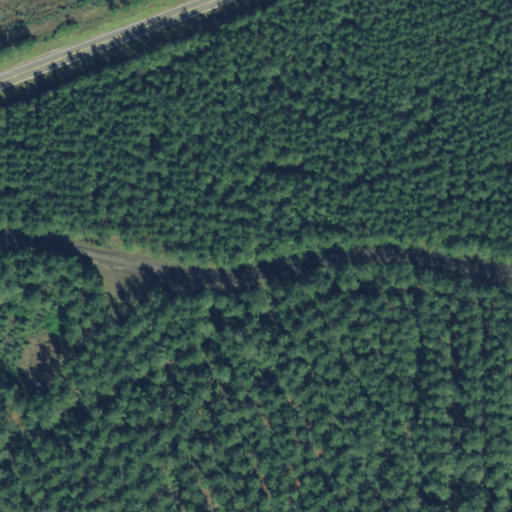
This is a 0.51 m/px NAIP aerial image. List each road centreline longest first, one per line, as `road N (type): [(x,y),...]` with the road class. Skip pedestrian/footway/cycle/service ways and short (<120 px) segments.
road 1 (residential): [(511,274),(401,256),(348,257),(224,280),(0,239)]
road 2 (residential): [(153,269),(0,453)]
road 3 (tertiary): [(0,77),(198,0)]
